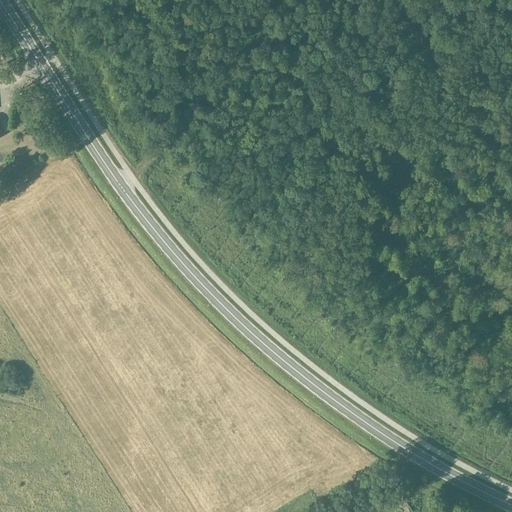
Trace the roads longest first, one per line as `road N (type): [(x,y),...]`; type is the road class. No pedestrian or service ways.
road 1 (secondary): [(511,507),(363,422),(236,321),(137,210),(0,1)]
road 2 (track): [(120,186),(271,0)]
road 3 (track): [(511,102),(399,0)]
